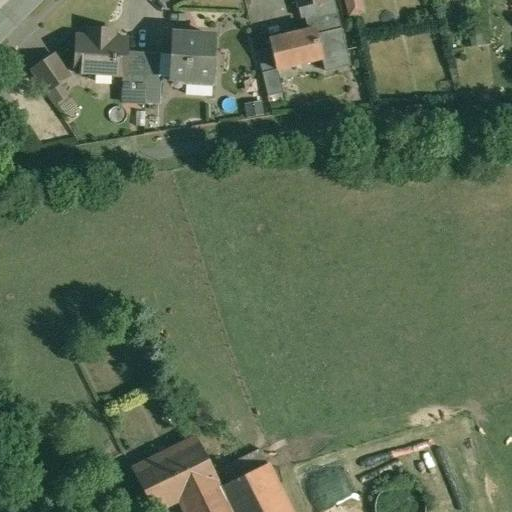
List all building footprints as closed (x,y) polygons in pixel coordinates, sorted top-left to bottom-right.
[(295,0),(296,1),(297,0),(299,8),(324,2),(324,1),(323,0),(295,0)] [(324,2),(299,8),(302,18),(305,17),(308,32),(315,30),(322,58),(325,71),(349,66),(332,0),(328,0),(324,1),(324,2)] [(360,0),(346,0),(350,16),(363,13),(360,0)] [(114,36),(109,31),(92,30),(88,34),(87,38),(77,37),(75,73),(93,74),(93,78),(97,82),(108,83),(112,79),(112,75),(125,76),(126,53),(127,38),(114,38),(114,36)] [(308,32),(282,38),(280,32),(269,35),(270,41),(269,41),(270,48),(275,69),(322,58),(315,30),(308,32)] [(173,32),(168,83),(208,86),(212,35),(173,32)] [(270,48),(256,52),(263,79),(276,76),(275,69),(270,48)] [(135,54),(126,53),(125,76),(139,77),(138,82),(141,83),(140,98),(146,98),(148,53),(135,53),(135,54)] [(54,56),(32,70),(33,71),(31,72),(45,93),(47,91),(47,92),(69,77),(54,56)] [(281,93),(276,76),(263,79),(267,97),(281,93)] [(10,104),(0,110),(0,112),(12,130),(23,123),(10,104)] [(268,511),(250,474),(222,487),(215,472),(198,438),(133,470),(153,511),(160,511),(179,503),(183,511),(268,511)] [(259,447),(215,472),(222,487),(250,474),(267,462),(259,447)] [(291,511),(267,462),(250,474),(268,511),(291,511)] [(425,511),(426,507),(424,498),(418,489),(410,484),(400,482),(390,484),(382,490),(376,499),(375,509),(375,511),(425,511)]
